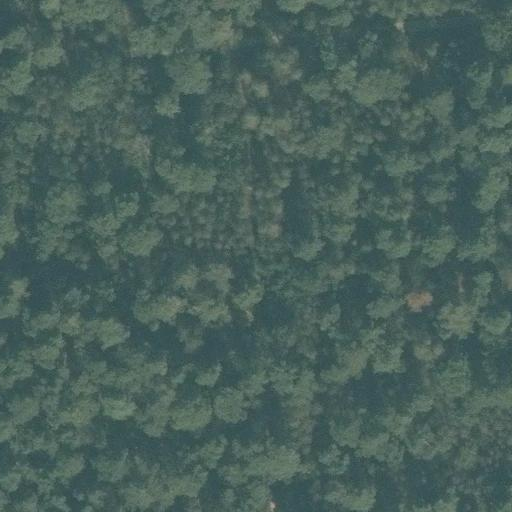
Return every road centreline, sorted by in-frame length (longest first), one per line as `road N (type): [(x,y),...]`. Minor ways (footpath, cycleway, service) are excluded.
road 1 (track): [(236,47),(273,511)]
road 2 (track): [(440,25),(3,66)]
